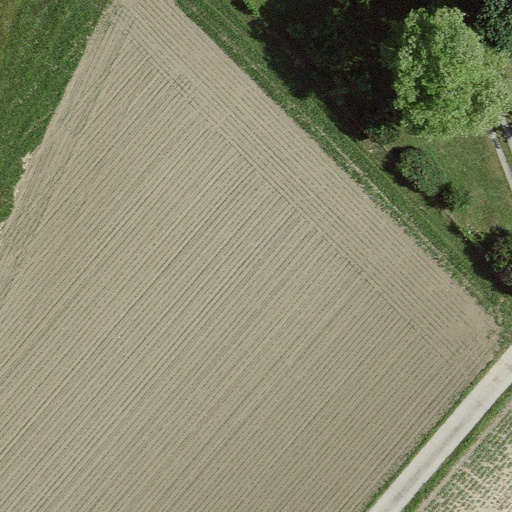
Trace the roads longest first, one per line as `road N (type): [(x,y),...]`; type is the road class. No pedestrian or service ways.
road 1 (track): [(511,379),(398,511)]
road 2 (track): [(454,0),(511,164)]
